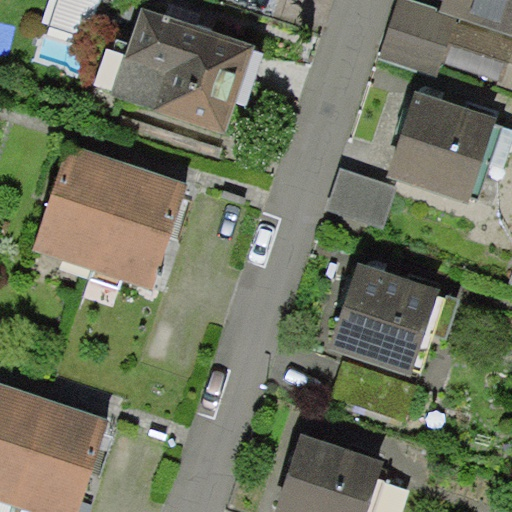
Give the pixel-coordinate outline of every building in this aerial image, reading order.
[(511,0),(463,0),(459,13),(511,28),(511,0)] [(250,43),(143,8),(115,91),(223,126),(250,43)] [(511,134),(511,96),(405,67),(378,167),(494,199),(511,134)] [(184,166),(59,131),(28,241),(154,275),(184,166)] [(457,280),(371,256),(343,358),(428,381),(457,280)] [(119,402),(0,368),(0,486),(88,511),(119,402)] [(392,511),(410,450),(299,419),(273,511),(392,511)]
